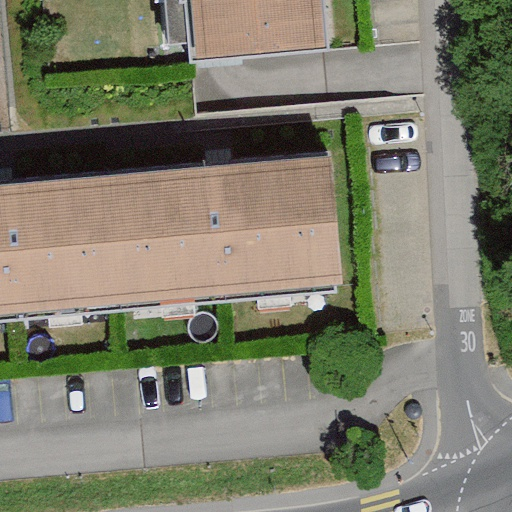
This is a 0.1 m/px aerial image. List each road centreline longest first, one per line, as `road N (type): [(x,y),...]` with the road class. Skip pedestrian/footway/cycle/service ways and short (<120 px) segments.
road 1 (residential): [(451,0),(464,359),(479,424),(511,460)]
road 2 (primary): [(511,466),(400,511)]
